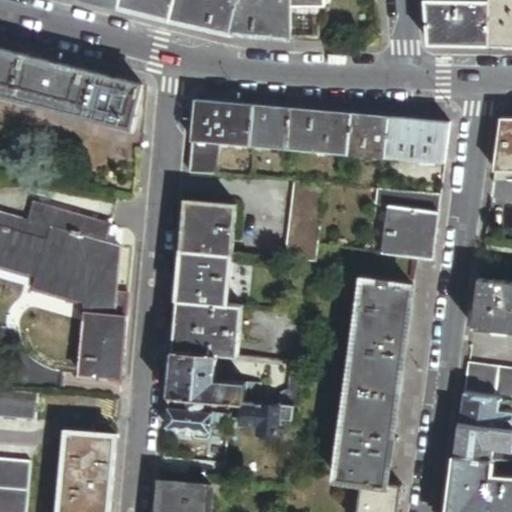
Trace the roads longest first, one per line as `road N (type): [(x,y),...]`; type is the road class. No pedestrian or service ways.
road 1 (residential): [(170,61),(132,511)]
road 2 (residential): [(480,83),(425,511)]
road 3 (residential): [(409,76),(170,61)]
road 4 (residential): [(170,61),(0,15)]
